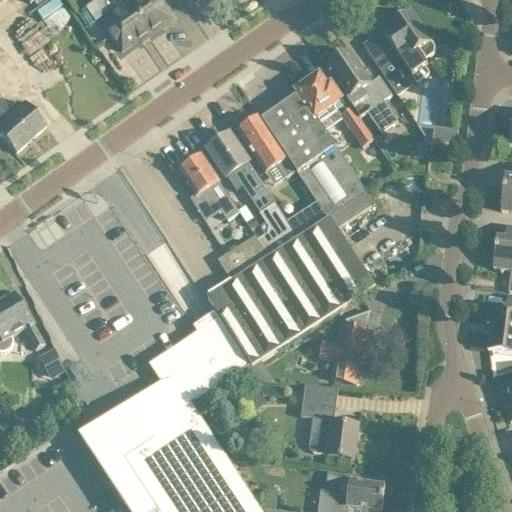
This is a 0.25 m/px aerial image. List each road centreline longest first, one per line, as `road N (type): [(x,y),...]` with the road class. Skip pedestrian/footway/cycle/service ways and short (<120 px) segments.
road 1 (residential): [(0,222),(316,0)]
road 2 (residential): [(459,374),(443,317),(488,71)]
road 3 (residential): [(414,511),(429,406),(459,374)]
road 4 (residential): [(504,511),(459,374)]
road 5 (unknown): [(116,139),(189,252)]
